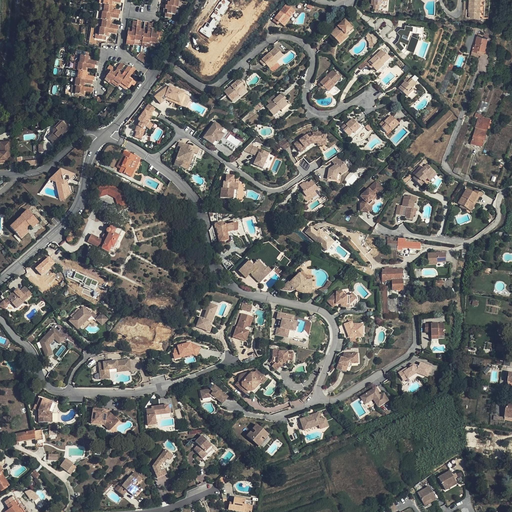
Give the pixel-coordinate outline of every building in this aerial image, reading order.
[(220,0),(214,0),(207,17),(212,19),(213,16),(215,17),(219,9),(217,8),(220,0)] [(372,0),(372,5),(375,5),(374,8),(382,9),(382,6),(387,6),(387,0),(372,0)] [(469,0),(469,18),(484,19),(485,0),(469,0)] [(108,6),(103,5),(102,13),(117,15),(118,15),(118,11),(111,10),(109,10),(109,6),(108,6)] [(163,13),(163,17),(170,18),(171,14),(174,15),(175,7),(164,5),(162,5),(161,13),(163,13)] [(280,12),(273,21),(277,25),(279,23),(284,26),(290,19),(289,18),(295,11),(289,7),(286,5),(281,10),(282,11),(281,12),(280,12)] [(100,13),(99,20),(100,20),(106,21),(106,17),(109,18),(116,19),(117,15),(102,13),(100,13)] [(106,21),(100,20),(99,29),(115,31),(116,31),(117,27),(109,26),(107,26),(107,21),(106,21)] [(138,30),(140,21),(135,20),(135,21),(132,44),(140,45),(142,32),(142,31),(138,30)] [(337,28),(330,34),(337,41),(345,34),(352,28),(344,20),(338,26),(339,27),(337,29),(337,28)] [(129,44),(132,45),(132,44),(135,21),(132,21),(130,30),(130,33),(126,32),(124,44),(129,44)] [(156,32),(154,32),(155,23),(151,22),(151,24),(148,46),(155,47),(156,41),(160,41),(160,38),(161,38),(162,33),(158,32),(156,32)] [(151,24),(147,23),(146,32),(142,32),(140,45),(148,46),(151,24)] [(418,26),(406,25),(405,29),(402,29),(399,33),(401,35),(399,41),(399,40),(395,44),(407,56),(410,52),(414,54),(420,38),(412,35),(413,32),(417,33),(418,26)] [(98,29),(96,39),(103,40),(103,37),(106,37),(106,33),(108,34),(114,34),(115,31),(99,29),(98,29)] [(345,34),(337,41),(339,44),(348,36),(346,34),(345,34)] [(488,38),(477,36),(475,47),(473,46),(472,51),(478,53),(478,50),(485,51),(488,38)] [(275,48),(260,62),(264,66),(266,65),(268,67),(275,61),(276,62),(283,56),(278,50),(278,51),(275,48)] [(94,65),(95,65),(95,61),(88,60),(86,60),(87,56),(85,56),(85,52),(79,51),(78,63),(94,65)] [(361,70),(367,65),(366,64),(372,59),(370,56),(359,67),(361,70)] [(323,61),(329,67),(332,64),(326,58),(323,61)] [(76,63),(75,70),(76,70),(83,71),(84,68),(86,68),(93,69),(94,65),(78,63),(76,63)] [(105,76),(111,81),(113,79),(117,73),(119,71),(123,65),(120,63),(119,63),(114,70),(112,72),(110,70),(111,68),(112,67),(108,65),(106,67),(108,69),(105,72),(107,73),(105,76)] [(117,73),(113,79),(119,84),(121,82),(131,68),(127,65),(121,73),(119,75),(117,73)] [(121,82),(126,86),(130,80),(128,78),(129,76),(135,68),(132,66),(131,68),(121,82)] [(83,71),(76,70),(76,76),(75,78),(91,80),(93,81),(93,77),(86,76),(84,75),(84,71),(83,71)] [(326,76),(318,85),(320,87),(322,89),(324,87),(325,89),(327,90),(333,84),(334,85),(334,84),(341,78),(336,73),(335,73),(333,70),(328,75),(329,76),(327,77),(326,76)] [(405,82),(399,88),(407,96),(413,90),(412,89),(416,84),(415,83),(418,79),(414,76),(410,80),(407,77),(404,81),(405,82)] [(74,78),(73,85),(74,85),(81,86),(82,82),(84,83),(91,84),(91,80),(75,78),(74,78)] [(229,88),(224,92),(227,95),(226,96),(231,101),(239,95),(238,94),(245,88),(242,85),(244,83),(240,79),(231,87),(232,87),(230,89),(229,88)] [(81,86),(74,85),(74,93),(81,94),(82,90),(84,90),(92,91),(92,88),(84,87),(81,86)] [(167,86),(154,97),(160,104),(166,99),(167,100),(186,108),(194,98),(187,93),(174,88),(174,89),(167,86)] [(322,89),(320,87),(317,90),(318,91),(317,92),(321,96),(325,92),(324,91),(325,89),(324,87),(322,89)] [(269,104),(266,107),(269,110),(268,110),(273,116),(280,110),(281,109),(280,108),(286,102),(284,100),(286,98),(282,94),(276,98),(273,101),(274,102),(272,104),(271,103),(269,104)] [(274,95),(267,101),(269,104),(271,103),(273,101),(276,98),(274,95)] [(261,101),(252,110),(255,113),(264,105),(261,101)] [(135,137),(141,139),(143,134),(141,133),(142,129),(145,126),(146,127),(149,123),(148,122),(152,115),(151,115),(155,109),(149,105),(137,121),(140,122),(137,126),(135,131),(137,132),(135,137)] [(101,123),(114,109),(107,107),(104,110),(105,112),(103,114),(101,111),(96,117),(101,123)] [(254,112),(252,110),(240,119),(243,121),(254,112)] [(399,124),(390,115),(384,121),(383,120),(380,124),(383,127),(381,128),(387,133),(391,129),(393,131),(399,124)] [(478,117),(475,127),(476,127),(470,144),(481,147),(490,120),(478,117)] [(339,129),(339,131),(341,133),(343,131),(352,140),(356,136),(354,133),(360,127),(352,119),(346,125),(345,124),(339,129)] [(215,121),(203,138),(212,145),(224,128),(215,121)] [(52,133),(48,138),(52,143),(61,135),(62,136),(69,129),(61,122),(55,129),(54,128),(52,130),(52,133)] [(354,133),(356,136),(364,128),(362,126),(360,127),(354,133)] [(224,128),(212,145),(215,147),(227,130),(224,128)] [(306,135),(294,144),(299,151),(304,148),(305,148),(313,143),(317,142),(317,143),(321,143),(321,141),(325,140),(325,135),(321,135),(320,133),(312,133),(312,136),(310,136),(308,137),(306,135)] [(285,139),(279,144),(284,150),(290,145),(285,139)] [(203,151),(179,142),(177,150),(179,151),(178,154),(176,159),(174,165),(191,171),(197,155),(201,156),(203,151)] [(0,162),(4,162),(4,161),(7,161),(6,159),(9,159),(8,143),(0,143),(0,162)] [(253,146),(250,145),(244,150),(250,153),(253,146)] [(253,146),(250,153),(255,155),(257,156),(257,158),(253,164),(262,168),(269,153),(253,146)] [(140,159),(124,152),(122,157),(125,159),(120,169),(119,171),(129,177),(132,170),(134,171),(135,171),(140,160),(140,159)] [(338,156),(331,161),(334,166),(336,164),(338,166),(343,163),(338,156)] [(120,169),(125,159),(122,157),(117,168),(120,169)] [(348,159),(343,163),(347,170),(353,166),(348,159)] [(328,174),(327,181),(336,182),(336,181),(339,181),(340,177),(341,177),(341,175),(348,170),(347,170),(343,163),(338,166),(336,164),(334,166),(331,168),(328,174)] [(434,172),(427,164),(413,178),(421,186),(424,183),(424,182),(421,180),(425,177),(427,179),(434,172)] [(71,193),(70,191),(69,191),(67,182),(75,174),(60,170),(49,180),(56,182),(60,184),(58,185),(62,200),(65,201),(64,199),(71,193)] [(436,174),(434,172),(427,179),(429,181),(436,174)] [(221,188),(220,198),(232,199),(233,190),(237,191),(238,183),(233,183),(233,176),(226,175),(226,182),(227,182),(227,189),(223,188),(221,188)] [(312,181),(306,185),(305,184),(304,183),(300,186),(303,191),(300,193),(305,201),(313,196),(311,194),(318,189),(312,181)] [(360,204),(360,211),(369,212),(369,205),(372,202),(376,198),(375,196),(383,189),(376,182),(360,196),(364,200),(360,204)] [(109,185),(96,189),(99,198),(108,195),(115,199),(118,208),(126,205),(122,193),(109,185)] [(466,189),(458,204),(461,206),(462,204),(467,206),(465,208),(471,211),(475,204),(473,203),(477,196),(481,198),(483,194),(476,190),(474,194),(473,193),(466,189)] [(313,196),(306,201),(307,202),(317,195),(315,191),(311,194),(313,196)] [(397,205),(395,215),(402,216),(402,215),(404,215),(404,216),(404,217),(405,219),(412,220),(413,216),(412,216),(414,208),(413,208),(414,202),(416,202),(417,198),(411,197),(411,196),(408,196),(407,197),(404,196),(402,206),(397,205)] [(15,223),(10,228),(19,237),(26,230),(25,229),(28,225),(30,227),(32,229),(39,223),(27,210),(21,216),(23,218),(16,224),(15,223)] [(21,217),(15,223),(16,224),(23,218),(21,216),(20,217),(21,217)] [(219,243),(228,241),(226,233),(238,231),(238,223),(222,226),(221,223),(214,225),(215,228),(216,228),(219,243)] [(103,241),(91,235),(87,242),(101,249),(101,250),(108,253),(111,247),(113,248),(115,247),(116,247),(116,246),(117,245),(117,243),(116,242),(122,231),(111,226),(109,230),(107,230),(106,231),(106,232),(106,233),(107,233),(106,236),(107,236),(105,239),(104,239),(103,241)] [(310,227),(305,233),(327,250),(331,245),(322,237),(325,234),(319,230),(317,232),(310,227)] [(26,230),(19,237),(21,239),(28,232),(26,230)] [(334,242),(325,234),(322,237),(331,245),(334,242)] [(398,238),(397,249),(401,250),(402,248),(420,249),(420,243),(405,242),(406,239),(398,238)] [(397,242),(387,240),(386,248),(397,249),(397,242)] [(427,254),(427,265),(436,265),(436,263),(445,263),(445,253),(427,254)] [(45,268),(49,265),(46,260),(39,266),(40,267),(36,271),(40,275),(47,270),(45,268)] [(260,260),(258,262),(266,269),(267,267),(260,260)] [(248,262),(238,271),(245,278),(250,274),(260,283),(270,273),(257,261),(252,266),(249,262),(248,262)] [(384,280),(392,280),(402,280),(401,270),(391,271),(391,268),(384,269),(384,271),(382,271),(382,273),(382,282),(384,282),(384,280)] [(47,270),(40,275),(42,279),(49,273),(47,270)] [(97,282),(76,272),(74,277),(82,281),(82,282),(84,283),(84,284),(89,287),(90,284),(95,286),(97,282)] [(288,283),(280,291),(290,292),(291,292),(293,291),(295,290),(298,292),(302,294),(311,294),(311,282),(305,281),(298,275),(289,284),(288,283)] [(402,280),(392,280),(392,290),(402,290),(402,280)] [(435,280),(435,288),(443,289),(443,281),(435,280)] [(23,302),(32,294),(25,288),(20,292),(19,292),(17,289),(7,298),(10,302),(16,309),(23,303),(23,302)] [(342,292),(336,292),(327,300),(333,307),(336,305),(336,304),(341,304),(349,305),(349,307),(357,308),(357,300),(351,294),(349,296),(342,296),(342,292)] [(388,315),(398,315),(398,297),(387,298),(388,315)] [(217,307),(206,302),(203,309),(207,311),(203,319),(198,317),(194,326),(209,332),(211,327),(209,327),(217,307)] [(87,319),(91,315),(90,313),(92,311),(90,309),(86,307),(85,309),(83,307),(80,310),(78,308),(75,311),(75,312),(77,314),(75,315),(74,313),(73,314),(70,316),(72,318),(69,321),(78,329),(87,319)] [(98,317),(92,311),(90,313),(91,315),(87,319),(89,321),(91,320),(92,320),(94,320),(95,320),(96,321),(97,320),(96,319),(98,317)] [(253,317),(242,313),(237,328),(236,327),(233,337),(245,341),(248,332),(248,331),(249,328),(253,317)] [(293,322),(294,317),(278,313),(277,319),(282,320),(281,322),(281,325),(280,328),(278,327),(276,335),(287,337),(289,330),(291,331),(293,322)] [(97,320),(102,325),(107,319),(102,314),(98,317),(96,319),(97,320)] [(351,322),(344,325),(349,339),(352,337),(362,338),(363,325),(352,324),(351,322)] [(444,334),(444,324),(425,325),(425,332),(431,332),(431,336),(438,336),(438,334),(444,334)] [(53,327),(40,341),(40,342),(43,349),(46,356),(46,357),(53,355),(49,345),(54,339),(59,344),(65,338),(53,327)] [(200,348),(190,343),(178,346),(178,347),(177,347),(176,348),(174,350),(174,352),(174,353),(173,353),(175,359),(181,357),(180,355),(192,352),(192,349),(198,352),(200,348)] [(272,367),(276,371),(280,367),(281,367),(282,366),(283,366),(282,364),(286,364),(287,360),(292,361),(293,353),(279,352),(279,350),(273,350),(272,359),(271,361),(275,363),(272,367)] [(337,369),(345,372),(349,361),(357,360),(357,353),(344,354),(343,358),(341,358),(337,369)] [(128,359),(102,363),(103,366),(100,366),(100,369),(98,369),(98,370),(99,370),(100,374),(108,373),(107,370),(116,369),(116,372),(130,370),(128,359)] [(406,368),(398,373),(403,382),(417,374),(428,378),(432,368),(420,363),(419,367),(413,364),(413,367),(411,368),(408,370),(406,368)] [(262,376),(256,370),(254,373),(250,373),(249,373),(241,375),(239,376),(238,382),(235,385),(248,397),(252,393),(253,394),(262,384),(258,380),(262,376)] [(266,380),(262,376),(258,380),(262,384),(266,380)] [(214,385),(210,389),(201,391),(202,396),(211,394),(222,404),(228,397),(214,385)] [(365,394),(370,402),(375,399),(379,406),(390,401),(385,393),(382,395),(378,387),(365,394)] [(48,422),(48,413),(52,403),(39,398),(37,405),(40,407),(38,411),(38,423),(48,422)] [(168,405),(151,407),(151,410),(146,410),(148,426),(156,425),(155,415),(169,414),(168,405)] [(102,411),(93,409),(91,424),(100,425),(100,422),(108,423),(110,425),(116,419),(110,413),(106,413),(102,412),(102,411)] [(319,413),(300,420),(304,430),(323,423),(319,413)] [(322,420),(323,423),(319,425),(320,429),(328,426),(325,418),(322,420)] [(118,421),(116,419),(110,425),(107,428),(109,430),(118,421)] [(246,437),(258,447),(268,435),(256,425),(246,437)] [(43,440),(41,431),(16,435),(17,442),(35,439),(35,441),(43,440)] [(211,446),(201,436),(195,442),(198,445),(193,450),(205,462),(216,452),(211,447),(211,446)] [(165,450),(152,467),(157,478),(166,474),(162,465),(167,458),(170,454),(165,450)] [(66,459),(60,466),(70,474),(74,469),(71,467),(73,464),(66,459)] [(0,490),(9,486),(0,472),(0,471),(0,490)] [(450,471),(438,478),(445,491),(450,488),(448,486),(456,482),(454,479),(452,476),(450,471)] [(134,472),(117,492),(123,497),(127,491),(133,496),(139,489),(135,486),(138,483),(142,479),(134,472)] [(217,482),(220,485),(228,481),(222,476),(217,482)] [(34,480),(30,484),(28,485),(32,491),(38,486),(34,480)] [(436,500),(429,487),(424,490),(420,483),(414,488),(417,494),(423,504),(431,500),(432,502),(436,500)] [(139,489),(133,496),(135,498),(141,491),(139,489)] [(5,502),(7,506),(16,500),(14,496),(5,502)] [(229,502),(228,510),(241,511),(251,511),(252,507),(244,505),(245,500),(234,498),(233,503),(229,502)] [(24,511),(16,500),(7,506),(9,509),(5,511),(24,511)] [(390,511),(394,511),(397,510),(393,502),(388,507),(390,511)]
